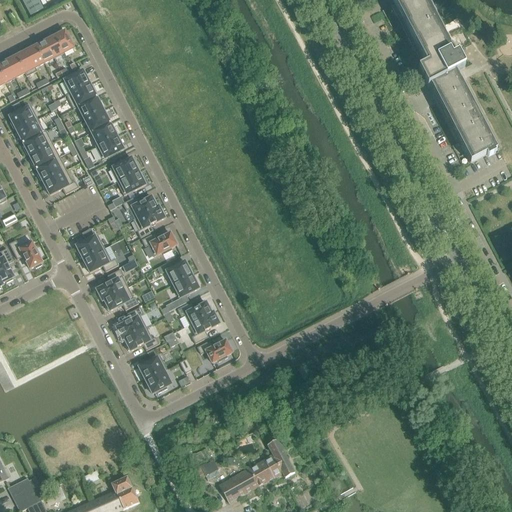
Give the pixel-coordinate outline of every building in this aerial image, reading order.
[(43,10),(37,0),(21,0),(31,17),(43,10)] [(499,149),(461,77),(459,73),(465,70),(458,57),(453,60),(451,55),(454,53),(457,51),(452,42),(450,43),(447,37),(449,36),(449,35),(446,37),(443,31),(446,29),(436,12),(434,13),(431,7),(433,5),(430,6),(426,0),(395,0),(398,4),(391,7),(396,16),(398,15),(405,28),(403,29),(412,47),(414,46),(421,58),(419,60),(423,68),(419,70),(418,71),(419,72),(420,71),(423,77),(421,77),(428,89),(429,88),(432,94),(430,94),(432,98),(438,95),(441,102),(438,104),(470,164),(473,163),(499,149)] [(14,14),(9,16),(15,27),(19,24),(14,14)] [(59,36),(55,38),(63,55),(73,50),(64,31),(58,34),(59,36)] [(50,40),(45,43),(54,60),(63,55),(55,38),(50,40)] [(40,45),(35,48),(44,65),(54,60),(45,43),(40,45)] [(26,53),(36,73),(37,73),(35,69),(44,65),(35,48),(31,50),(26,53)] [(36,73),(26,53),(21,55),(16,58),(27,78),(36,73)] [(11,58),(6,61),(15,80),(25,75),(26,78),(27,78),(16,58),(12,60),(11,58)] [(1,65),(0,65),(0,73),(6,84),(15,80),(6,61),(0,64),(1,65)] [(68,74),(65,69),(60,72),(63,77),(68,74)] [(63,77),(60,72),(55,74),(57,80),(63,77)] [(89,83),(90,82),(87,76),(85,77),(83,72),(70,79),(64,82),(71,95),(66,97),(67,97),(90,86),(89,83)] [(46,79),(41,82),(43,87),(49,84),(46,79)] [(35,84),(38,90),(43,87),(41,82),(35,84)] [(96,98),(94,94),(96,93),(93,87),(91,88),(90,86),(67,97),(73,110),(97,98),(96,98)] [(27,89),(22,91),(24,97),(30,94),(27,89)] [(16,94),(19,100),(24,97),(22,91),(16,94)] [(103,111),(102,109),(104,108),(101,102),(99,103),(97,99),(97,98),(73,110),(74,111),(78,109),(84,121),(103,111)] [(31,107),(9,118),(12,123),(10,124),(13,130),(15,129),(16,132),(38,121),(31,107)] [(109,124),(107,120),(109,119),(106,113),(104,114),(103,111),(84,121),(91,134),(110,124),(110,123),(109,124)] [(21,140),(23,145),(44,134),(38,121),(16,132),(17,134),(16,135),(19,141),(21,140)] [(115,135),(117,134),(114,128),(112,129),(110,125),(111,125),(110,124),(91,134),(98,147),(95,148),(117,137),(115,135)] [(30,158),(53,146),(46,133),(44,134),(23,145),(22,145),(23,146),(23,145),(25,149),(24,150),(27,156),(29,155),(30,158)] [(123,151),(121,146),(123,145),(119,139),(118,140),(117,137),(95,148),(102,162),(123,151)] [(59,159),(53,146),(30,158),(31,160),(29,161),(32,167),(34,166),(36,170),(35,170),(36,171),(59,159)] [(66,172),(59,159),(36,171),(36,172),(37,171),(39,175),(37,176),(40,182),(42,181),(43,183),(66,172)] [(109,168),(120,163),(118,159),(107,165),(109,168)] [(139,173),(137,171),(139,170),(136,164),(134,165),(131,160),(110,171),(117,184),(139,173)] [(73,184),(66,172),(43,183),(44,186),(42,187),(46,193),(47,192),(50,197),(63,190),(65,196),(78,190),(75,183),(73,184)] [(146,186),(143,181),(144,180),(141,174),(140,175),(139,173),(117,184),(124,197),(146,186)] [(87,188),(92,185),(89,178),(84,181),(87,188)] [(133,222),(159,209),(159,208),(157,209),(155,206),(157,205),(154,199),(152,199),(151,198),(139,205),(136,199),(123,205),(126,212),(129,211),(135,220),(133,221),(133,222)] [(156,224),(165,220),(159,209),(133,222),(138,232),(137,233),(141,240),(154,233),(150,227),(156,224)] [(15,216),(2,222),(5,229),(18,222),(15,216)] [(176,246),(178,245),(175,238),(173,239),(170,235),(163,238),(158,241),(155,235),(142,242),(145,248),(148,247),(154,258),(162,254),(163,256),(172,251),(171,250),(177,247),(176,246)] [(104,250),(97,237),(76,247),(79,253),(77,254),(80,260),(82,259),(83,261),(104,250)] [(35,250),(30,242),(19,248),(16,242),(9,246),(17,261),(23,258),(26,264),(30,271),(35,268),(36,270),(42,267),(41,265),(42,264),(39,259),(41,258),(36,249),(35,250)] [(14,279),(10,272),(7,266),(14,263),(7,250),(0,254),(1,255),(0,255),(0,282),(2,287),(3,287),(2,285),(6,283),(6,285),(13,281),(12,280),(14,279)] [(111,263),(104,250),(83,261),(84,263),(82,264),(86,270),(87,269),(90,274),(102,268),(105,274),(118,267),(115,261),(111,263)] [(173,270),(169,263),(163,267),(166,273),(173,270)] [(187,268),(185,263),(173,270),(166,273),(173,286),(192,277),(191,274),(192,273),(189,267),(187,268)] [(128,289),(123,278),(124,278),(120,271),(108,278),(111,284),(105,286),(105,287),(96,291),(102,302),(128,289)] [(180,300),(199,290),(196,285),(198,284),(195,278),(193,279),(192,277),(173,286),(180,300)] [(138,305),(135,299),(133,299),(128,289),(102,302),(102,303),(104,302),(106,305),(104,305),(108,312),(109,311),(110,312),(122,306),(125,312),(138,305)] [(190,327),(214,314),(213,314),(212,315),(210,312),(212,311),(208,304),(207,305),(206,304),(193,311),(190,304),(177,311),(181,318),(184,316),(190,327)] [(122,341),(146,329),(140,317),(144,316),(140,309),(127,316),(130,322),(125,325),(116,329),(117,332),(116,333),(120,340),(121,339),(122,341)] [(211,330),(219,325),(214,314),(190,327),(195,337),(192,339),(195,346),(208,339),(205,333),(211,330)] [(130,351),(130,353),(137,349),(143,346),(146,352),(159,346),(155,339),(152,340),(146,329),(122,341),(123,342),(124,341),(126,345),(125,345),(128,352),(130,351)] [(178,345),(176,339),(168,343),(170,349),(178,345)] [(210,342),(197,349),(201,356),(206,353),(212,365),(218,362),(219,364),(227,359),(226,357),(232,354),(231,353),(233,352),(230,346),(228,347),(226,342),(219,346),(213,348),(210,342)] [(167,371),(160,358),(139,368),(141,374),(139,375),(143,381),(144,380),(146,382),(167,371)] [(187,361),(180,364),(185,375),(192,372),(187,361)] [(171,386),(165,373),(167,371),(146,382),(147,384),(145,385),(148,391),(150,390),(153,395),(157,393),(158,395),(167,390),(166,388),(171,386)] [(267,447),(273,456),(283,474),(285,479),(294,474),(277,441),(267,447)] [(283,474),(273,456),(249,469),(260,487),(283,474)] [(229,459),(228,464),(241,467),(241,464),(235,459),(229,459)] [(0,483),(9,480),(0,462),(0,483)] [(206,478),(218,471),(213,462),(201,469),(206,478)] [(260,487),(249,469),(218,487),(229,505),(260,487)] [(100,480),(97,473),(85,479),(88,485),(100,480)] [(328,478),(322,482),(327,490),(333,487),(328,478)] [(94,502),(98,511),(119,511),(138,504),(127,479),(121,482),(112,486),(115,493),(94,502)] [(27,480),(8,490),(19,511),(22,511),(41,502),(41,492),(41,491),(38,489),(34,480),(29,483),(27,480)] [(46,496),(50,506),(65,499),(60,489),(46,496)] [(98,511),(94,502),(72,511),(98,511)]
